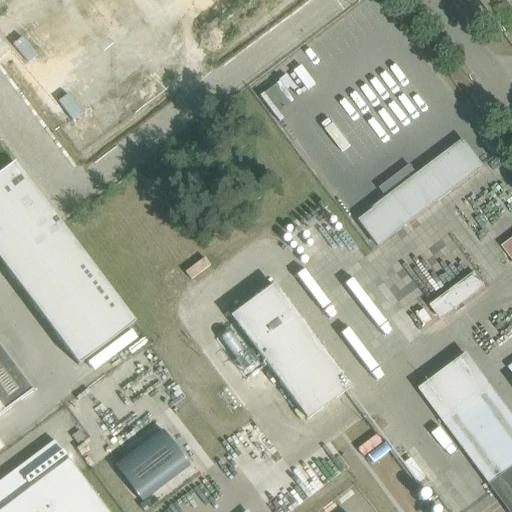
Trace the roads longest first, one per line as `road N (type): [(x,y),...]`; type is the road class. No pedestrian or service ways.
road 1 (unknown): [(387,366),(312,253),(288,236),(262,236),(225,257),(214,272),(211,303),(305,436)]
road 2 (unknown): [(392,0),(335,47),(322,72),(334,118),(362,136),(387,137),(511,59)]
road 3 (unknown): [(0,438),(40,401),(48,362),(0,294)]
road 4 (unknown): [(478,511),(387,366)]
road 5 (unknown): [(511,283),(468,296),(387,366)]
road 6 (unclassified): [(431,0),(511,105)]
